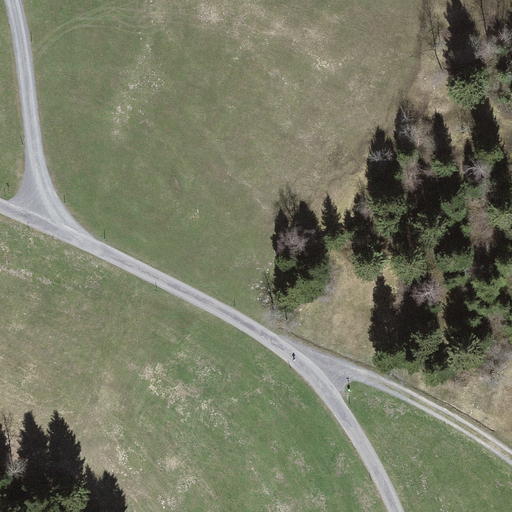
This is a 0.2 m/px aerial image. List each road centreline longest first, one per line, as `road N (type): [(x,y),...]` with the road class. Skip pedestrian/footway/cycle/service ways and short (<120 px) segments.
road 1 (track): [(40,221),(261,330),(303,362)]
road 2 (track): [(511,458),(444,413),(352,371),(303,362)]
road 3 (track): [(40,221),(24,0)]
road 4 (track): [(303,362),(349,420),(395,511)]
